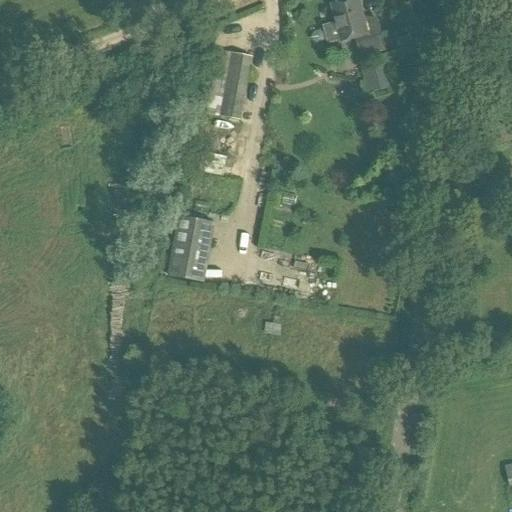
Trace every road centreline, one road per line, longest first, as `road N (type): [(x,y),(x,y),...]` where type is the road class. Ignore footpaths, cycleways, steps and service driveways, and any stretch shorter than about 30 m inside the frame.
road 1 (unclassified): [(389,511),(479,0)]
road 2 (track): [(219,0),(0,84)]
